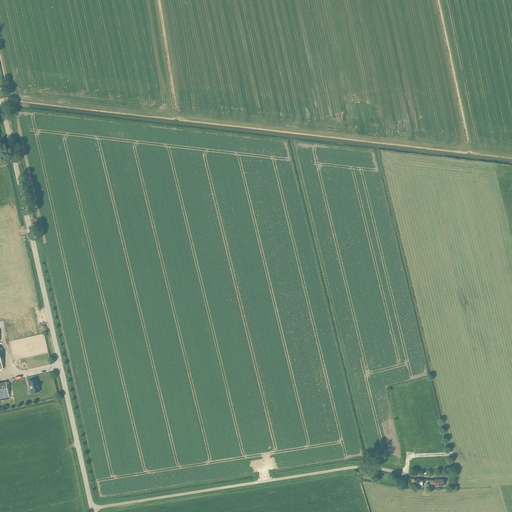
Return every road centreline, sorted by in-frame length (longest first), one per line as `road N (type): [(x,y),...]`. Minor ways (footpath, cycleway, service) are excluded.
road 1 (unclassified): [(95,506),(0,74)]
road 2 (unclassified): [(95,506),(359,467)]
